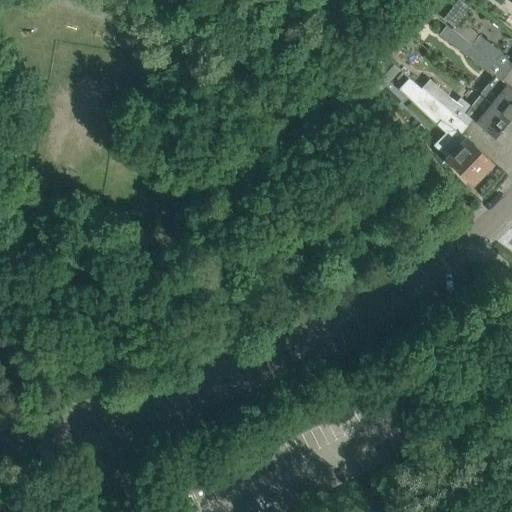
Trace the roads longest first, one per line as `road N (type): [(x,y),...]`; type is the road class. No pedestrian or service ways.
road 1 (unclassified): [(0,439),(166,401),(319,343)]
road 2 (residential): [(319,343),(434,268),(511,198)]
